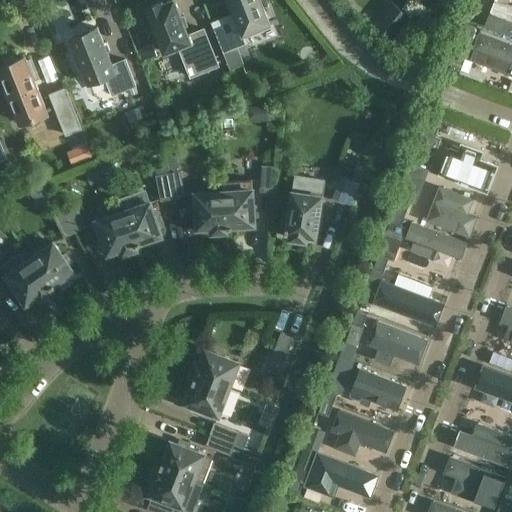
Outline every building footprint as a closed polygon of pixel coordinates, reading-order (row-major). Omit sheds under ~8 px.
[(188,35),(188,33),(174,0),(172,0),(163,4),(162,2),(147,8),(165,52),(179,47),(191,77),(219,66),(204,28),(188,35)] [(245,33),(246,33),(270,24),(263,7),(267,5),(265,0),(230,0),(236,15),(214,24),(213,21),(211,22),(223,53),(248,43),(245,33)] [(511,6),(494,0),(485,25),(511,36),(511,6)] [(477,27),(465,23),(453,53),(465,58),(477,27)] [(71,38),(77,52),(73,54),(79,69),(83,68),(89,82),(105,76),(112,94),(136,85),(125,59),(112,64),(97,27),(90,30),(89,28),(78,33),(79,35),(71,38)] [(510,61),(511,61),(511,44),(481,33),(471,59),(506,72),(510,61)] [(460,71),(465,58),(455,54),(450,67),(460,71)] [(7,63),(0,66),(0,68),(10,93),(5,95),(11,108),(15,107),(21,122),(30,119),(32,123),(46,118),(44,113),(47,112),(25,56),(18,59),(17,57),(6,61),(7,63)] [(66,134),(82,128),(65,87),(50,94),(66,134)] [(425,132),(435,136),(440,123),(430,119),(425,132)] [(425,133),(412,164),(428,170),(440,139),(425,133)] [(496,166),(450,148),(440,173),(487,191),(496,166)] [(416,202),(428,170),(412,164),(400,196),(416,202)] [(274,167),(263,166),(261,190),(273,191),(274,167)] [(168,173),(173,198),(185,195),(180,171),(168,173)] [(173,198),(168,173),(157,176),(161,200),(173,198)] [(342,175),(333,199),(344,203),(353,180),(342,175)] [(223,181),(226,231),(227,231),(227,227),(232,227),(232,226),(254,224),(254,215),(257,215),(257,206),(253,206),(252,179),(223,181)] [(226,231),(223,181),(222,181),(223,191),(195,193),(197,228),(212,227),(213,232),(226,231)] [(440,187),(435,200),(428,219),(469,235),(477,216),(467,212),(472,199),(440,187)] [(307,236),(315,237),(317,227),(320,227),(322,217),(318,216),(322,196),(293,191),(290,212),(284,211),(281,227),(286,228),(286,231),(287,231),(287,232),(291,233),(291,238),(306,241),(307,236)] [(396,210),(406,213),(410,201),(400,197),(396,210)] [(123,211),(136,249),(137,249),(136,245),(141,243),(140,242),(162,235),(159,226),(162,225),(159,217),(156,218),(150,202),(123,211)] [(64,209),(75,231),(86,226),(75,204),(64,209)] [(75,231),(64,209),(54,214),(65,236),(75,231)] [(396,210),(391,222),(401,226),(406,213),(396,210)] [(123,211),(96,220),(108,253),(122,249),(123,253),(136,249),(123,211)] [(379,254),(389,258),(394,261),(407,228),(401,226),(391,222),(390,222),(378,254),(379,254)] [(467,243),(411,222),(406,236),(415,240),(412,249),(430,256),(433,247),(461,258),(467,243)] [(24,250),(53,291),(51,287),(55,284),(73,271),(68,263),(71,261),(66,254),(63,256),(53,242),(30,257),(25,249),(24,250)] [(24,250),(1,266),(26,303),(39,295),(41,299),(53,291),(24,250)] [(384,271),(389,258),(379,254),(374,268),(384,271)] [(385,272),(384,271),(374,268),(373,267),(360,300),(373,304),(385,272)] [(383,281),(375,302),(435,324),(443,303),(428,298),(432,287),(399,275),(395,285),(383,281)] [(511,307),(507,306),(501,321),(510,324),(505,338),(511,340),(511,307)] [(357,310),(352,323),(362,327),(367,314),(357,310)] [(377,321),(369,344),(378,347),(374,359),(390,365),(394,353),(418,362),(427,340),(377,321)] [(364,328),(362,327),(352,323),(345,342),(357,347),(364,328)] [(281,333),(273,357),(284,361),(293,338),(281,333)] [(229,388),(239,361),(206,349),(201,363),(196,361),(191,374),(229,388)] [(341,392),(353,360),(341,355),(328,387),(341,392)] [(511,376),(484,367),(477,386),(511,399),(511,407),(511,408),(511,407),(511,376)] [(371,398),(397,408),(405,386),(361,369),(352,391),(363,395),(360,402),(368,405),(371,398)] [(229,388),(191,374),(191,375),(195,376),(193,381),(194,381),(186,402),(194,405),(193,409),(201,412),(203,409),(219,415),(229,388)] [(323,400),(333,404),(338,391),(328,387),(323,400)] [(323,400),(318,412),(328,416),(333,404),(323,400)] [(340,410),(333,430),(341,433),(338,441),(350,445),(353,438),(386,450),(393,431),(340,410)] [(211,434),(244,447),(248,435),(215,423),(211,434)] [(306,445),(319,450),(325,432),(312,427),(306,445)] [(510,466),(511,461),(511,437),(490,429),(486,440),(460,430),(455,445),(510,466)] [(211,434),(207,445),(240,458),(244,447),(211,434)] [(156,465),(203,483),(213,457),(188,447),(189,444),(181,441),(180,444),(171,440),(163,462),(162,461),(160,466),(157,465),(156,465)] [(319,450),(306,445),(297,468),(310,473),(319,450)] [(370,495),(377,475),(318,453),(306,484),(330,493),(334,481),(370,495)] [(450,457),(445,472),(458,476),(452,492),(494,507),(505,477),(450,457)] [(205,484),(203,483),(156,465),(151,478),(156,480),(151,494),(154,495),(147,511),(200,511),(203,508),(197,505),(205,484)] [(294,476),(289,489),(299,493),(304,480),(294,476)] [(462,511),(433,501),(429,511),(462,511)] [(511,511),(511,506),(501,503),(497,511),(511,511)]
